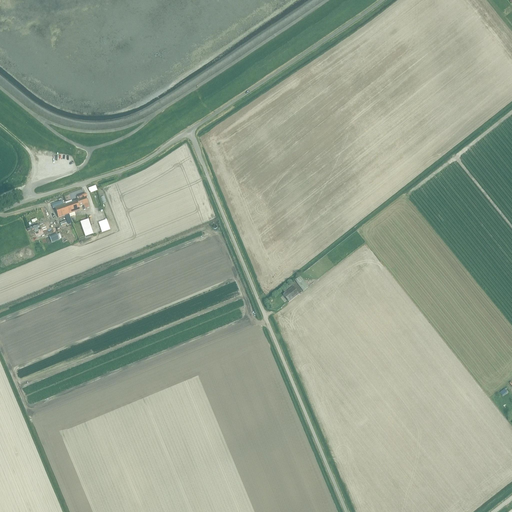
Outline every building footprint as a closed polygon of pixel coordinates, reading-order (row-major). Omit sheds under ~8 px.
[(71,201),(65,203),(66,205),(69,214),(70,217),(75,215),(74,212),(80,210),(79,207),(83,206),(83,208),(84,210),(85,209),(89,207),(86,198),(87,198),(86,194),(77,197),(78,201),(72,203),(71,201)] [(66,205),(55,209),(58,218),(69,214),(66,205)] [(88,220),(80,223),(84,232),(91,230),(88,220)] [(106,220),(98,223),(102,233),(110,230),(106,220)] [(51,243),(59,240),(57,235),(49,237),(51,243)] [(297,284),(292,287),(283,295),(289,303),(308,287),(299,277),(295,281),(297,284)]
